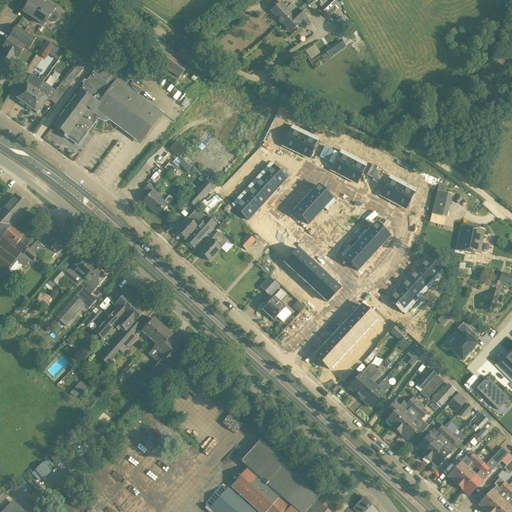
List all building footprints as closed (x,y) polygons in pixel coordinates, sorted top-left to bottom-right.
[(21,1),(17,9),(44,26),(47,21),(49,22),(51,23),(54,22),(56,21),(57,18),(56,15),(55,13),(53,12),(54,9),(40,0),(30,0),(27,5),(21,1)] [(311,0),(306,5),(309,9),(317,2),(314,0),(311,0)] [(318,11),(324,18),(335,7),(338,10),(343,5),(337,0),(320,0),(319,2),(322,5),(320,7),(321,8),(318,11)] [(280,2),(271,11),(283,24),(298,10),(293,4),(287,9),(280,2)] [(310,23),(306,18),(298,10),(283,24),(291,32),(299,25),(303,30),(310,23)] [(351,36),(357,32),(352,23),(345,27),(346,30),(347,29),(351,36)] [(11,69),(13,65),(10,63),(14,56),(18,59),(18,58),(25,48),(29,50),(35,39),(16,27),(10,37),(3,47),(6,49),(0,58),(0,85),(1,86),(12,70),(11,69)] [(141,50),(159,64),(167,55),(148,40),(141,50)] [(53,47),(45,42),(37,55),(45,60),(53,47)] [(196,56),(197,54),(184,45),(176,55),(189,65),(190,64),(195,68),(201,60),(196,56)] [(314,46),(305,52),(311,60),(320,55),(320,53),(316,47),(314,46)] [(325,62),(337,54),(332,46),(325,51),(327,54),(322,57),(325,62)] [(185,69),(167,55),(159,64),(178,78),(185,69)] [(28,66),(22,62),(18,68),(23,72),(28,66)] [(55,91),(42,82),(26,105),(36,113),(45,100),(49,103),(50,101),(55,105),(66,91),(66,90),(83,69),(76,63),(62,80),(64,81),(60,86),(59,86),(55,91)] [(162,114),(125,86),(133,75),(132,75),(130,78),(117,68),(116,69),(114,67),(111,66),(109,65),(106,65),(104,65),(101,65),(99,66),(97,68),(95,70),(93,73),(86,81),(85,80),(82,83),(84,84),(80,90),(79,89),(53,125),(60,131),(58,134),(63,137),(65,134),(67,136),(66,138),(68,140),(69,137),(78,144),(86,132),(97,118),(98,120),(103,121),(110,121),(118,126),(139,143),(162,114)] [(15,97),(26,105),(42,82),(41,82),(31,75),(15,97)] [(290,130),(288,134),(282,147),(295,153),(305,133),(292,127),(290,130)] [(206,130),(185,155),(216,183),(238,158),(206,130)] [(305,133),(295,153),(308,159),(314,146),(316,143),(318,139),(305,133)] [(169,150),(179,158),(186,151),(176,142),(169,150)] [(339,155),(337,159),(331,171),(343,178),(354,158),(341,151),(339,155)] [(366,164),(354,158),(343,178),(356,184),(363,171),(365,168),(366,164)] [(180,159),(176,164),(185,171),(189,166),(180,159)] [(270,164),(260,175),(276,190),(286,179),(270,164)] [(276,190),(260,175),(250,185),(267,200),(276,190)] [(388,181),(386,184),(380,196),(392,203),(403,183),(390,176),(388,181)] [(189,203),(195,207),(205,196),(212,188),(205,182),(188,201),(189,203)] [(415,190),(403,183),(392,203),(405,210),(412,197),(414,193),(415,190)] [(191,184),(186,190),(191,195),(196,188),(191,184)] [(145,189),(151,194),(143,203),(157,215),(167,204),(155,194),(157,192),(149,185),(145,189)] [(250,185),(241,195),(257,210),(267,200),(250,185)] [(309,195),(324,208),(331,201),(332,200),(318,186),(316,188),(309,195)] [(437,191),(431,215),(446,218),(452,195),(437,191)] [(13,226),(28,208),(14,195),(0,210),(0,236),(2,238),(0,239),(0,279),(31,242),(13,226)] [(257,210),(241,195),(231,205),(248,221),(257,210)] [(324,208),(309,195),(302,203),(316,217),(324,208)] [(316,217),(302,203),(294,212),(308,225),(316,217)] [(185,239),(185,240),(206,218),(196,209),(176,231),(177,232),(177,233),(179,236),(181,236),(185,239)] [(215,226),(206,218),(185,240),(194,248),(215,226)] [(374,225),(367,233),(381,246),(388,238),(389,237),(375,224),(374,225)] [(462,226),(457,250),(479,255),(484,230),(462,226)] [(8,271),(14,276),(22,266),(24,268),(30,260),(32,262),(37,256),(44,248),(53,256),(67,242),(50,227),(37,242),(36,241),(30,249),(28,248),(8,271)] [(208,260),(209,261),(227,241),(218,232),(199,252),(204,256),(204,258),(206,260),(208,260)] [(381,246),(367,233),(359,241),(373,254),(381,246)] [(245,252),(255,242),(246,235),(237,245),(245,252)] [(359,241),(351,250),(365,263),(373,254),(359,241)] [(293,272),(306,257),(297,249),(284,263),(293,272)] [(365,263),(351,250),(343,258),(357,271),(365,263)] [(95,267),(84,257),(71,270),(65,271),(62,274),(58,270),(50,279),(57,285),(65,276),(76,287),(78,285),(82,280),(95,267)] [(306,257),(293,272),(301,279),(314,265),(306,257)] [(416,269),(433,284),(442,273),(426,258),(416,269)] [(265,274),(269,271),(263,265),(260,269),(265,274)] [(323,273),(314,265),(301,279),(310,287),(323,273)] [(459,266),(457,274),(467,276),(468,271),(464,270),(465,267),(459,266)] [(95,267),(82,280),(94,291),(106,277),(95,267)] [(433,284),(416,269),(407,279),(423,294),(433,284)] [(331,281),(323,273),(310,287),(318,295),(331,281)] [(511,276),(502,273),(499,281),(511,285),(511,276)] [(279,287),(269,278),(261,287),(270,296),(279,287)] [(407,279),(397,289),(414,304),(423,294),(407,279)] [(331,281),(318,295),(327,303),(340,289),(331,281)] [(88,310),(96,301),(90,295),(82,289),(74,298),(75,298),(55,319),(66,328),(84,307),(88,310)] [(414,304),(397,289),(388,300),(404,315),(414,304)] [(262,310),(273,320),(276,317),(282,323),(290,314),(284,308),(279,303),(286,295),(280,290),(273,298),(262,310)] [(39,294),(37,300),(48,303),(50,297),(39,294)] [(101,339),(124,314),(135,302),(125,294),(120,299),(117,296),(110,304),(116,309),(94,333),(101,339)] [(114,354),(139,326),(135,322),(144,311),(135,302),(124,314),(101,339),(102,341),(114,328),(118,332),(121,328),(125,332),(109,350),(114,354)] [(361,306),(353,315),(367,328),(375,319),(361,306)] [(92,312),(98,317),(102,312),(96,307),(92,312)] [(449,319),(452,316),(446,311),(443,315),(449,319)] [(367,328),(353,315),(346,323),(360,336),(367,328)] [(153,319),(142,332),(143,332),(147,336),(151,340),(163,327),(153,319)] [(346,323),(338,331),(352,344),(360,336),(346,323)] [(406,333),(396,324),(389,332),(399,341),(406,333)] [(463,335),(449,350),(461,361),(463,359),(467,355),(471,350),(472,348),(476,344),(469,338),(473,333),(462,324),(457,330),(463,335)] [(163,327),(151,340),(156,345),(154,348),(164,357),(154,367),(161,373),(181,351),(168,339),(172,336),(163,327)] [(352,344),(338,331),(330,340),(344,353),(352,344)] [(131,335),(118,350),(121,354),(122,355),(127,349),(128,349),(136,340),(131,335)] [(330,340),(322,348),(336,361),(344,353),(330,340)] [(403,341),(398,347),(403,351),(408,345),(403,341)] [(336,361),(322,348),(314,357),(328,370),(336,361)] [(415,354),(410,350),(407,354),(406,355),(411,359),(412,358),(415,354)] [(383,365),(386,368),(398,355),(394,352),(383,365)] [(511,356),(510,354),(500,364),(511,375),(511,356)] [(361,373),(348,388),(356,395),(377,370),(370,364),(361,374),(361,373)] [(220,370),(215,365),(208,373),(213,378),(220,370)] [(377,370),(356,395),(364,402),(382,381),(377,387),(373,384),(382,374),(377,370)] [(420,391),(434,375),(430,371),(416,387),(420,391)] [(420,394),(426,401),(443,383),(436,377),(420,394)] [(487,377),(475,389),(497,410),(508,399),(487,377)] [(382,381),(364,402),(371,408),(382,396),(384,394),(383,393),(387,390),(390,387),(383,381),(382,381)] [(80,382),(70,394),(74,398),(85,387),(80,382)] [(454,392),(447,385),(433,399),(431,401),(439,408),(441,406),(454,392)] [(459,394),(448,405),(457,413),(465,403),(462,400),(463,398),(459,394)] [(407,403),(406,405),(409,408),(410,406),(411,407),(416,402),(414,401),(416,399),(414,396),(412,399),(412,398),(407,403)] [(394,402),(385,412),(390,417),(386,421),(392,427),(409,408),(406,405),(407,403),(404,400),(399,407),(394,402)] [(410,406),(409,408),(413,412),(418,416),(419,414),(417,412),(421,407),(416,402),(411,407),(410,406)] [(458,415),(463,419),(471,410),(472,409),(467,404),(458,415)] [(421,407),(417,412),(419,414),(418,416),(422,419),(427,413),(421,407)] [(409,408),(392,427),(401,435),(414,420),(409,416),(413,412),(409,408)] [(480,430),(488,421),(480,414),(472,423),(480,430)] [(414,420),(401,435),(407,440),(414,433),(419,437),(428,427),(421,420),(422,419),(418,416),(414,420)] [(449,422),(445,427),(452,433),(456,427),(449,422)] [(441,426),(436,431),(440,435),(441,436),(447,431),(441,426)] [(429,434),(416,448),(423,454),(440,435),(436,431),(434,429),(429,434)] [(483,429),(473,439),(478,443),(488,433),(483,429)] [(447,431),(441,436),(446,440),(451,435),(447,431)] [(440,435),(423,454),(430,461),(447,442),(446,440),(441,436),(440,435)] [(451,435),(446,440),(447,442),(455,448),(460,442),(451,435)] [(376,511),(364,497),(352,510),(326,487),(321,494),(260,440),(241,461),(247,467),(230,487),(258,511),(376,511)] [(447,442),(430,461),(437,468),(455,448),(447,442)] [(461,463),(447,476),(454,482),(472,463),(474,464),(488,448),(485,446),(475,457),(473,455),(463,465),(461,463)] [(478,468),(483,463),(480,461),(485,455),(488,458),(492,453),(488,448),(474,464),(472,463),(454,482),(462,490),(480,470),(478,468)] [(508,454),(502,448),(489,461),(485,465),(483,463),(478,468),(480,470),(462,490),(469,496),(481,482),(508,454)] [(511,458),(503,469),(509,474),(511,470),(511,458)] [(36,481),(48,472),(41,462),(29,471),(36,481)] [(492,491),(478,505),(485,511),(503,491),(504,492),(509,487),(499,478),(494,484),(495,486),(492,490),(492,491)] [(503,491),(485,511),(486,511),(500,511),(511,499),(510,497),(511,495),(511,489),(509,487),(504,492),(503,491)] [(511,511),(511,495),(510,497),(511,499),(500,511),(511,511)] [(0,510),(0,511),(22,511),(10,500),(0,510)]
